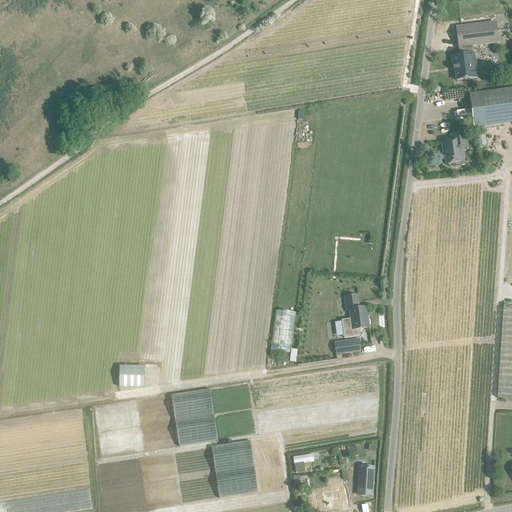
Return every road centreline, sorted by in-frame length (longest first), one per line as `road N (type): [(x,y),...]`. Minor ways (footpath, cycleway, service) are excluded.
road 1 (unclassified): [(386,511),(397,284),(434,0)]
road 2 (track): [(288,0),(0,204)]
